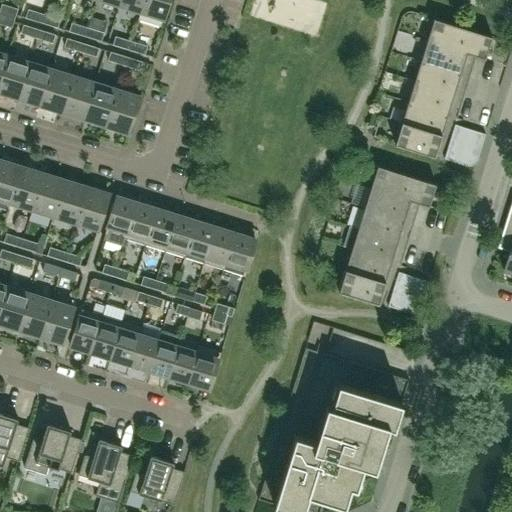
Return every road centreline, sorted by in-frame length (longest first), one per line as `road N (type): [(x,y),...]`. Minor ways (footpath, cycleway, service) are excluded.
road 1 (residential): [(0,126),(137,168),(162,153),(211,0)]
road 2 (residential): [(454,294),(387,511)]
road 3 (residential): [(454,294),(511,109)]
road 4 (residential): [(185,420),(0,363)]
